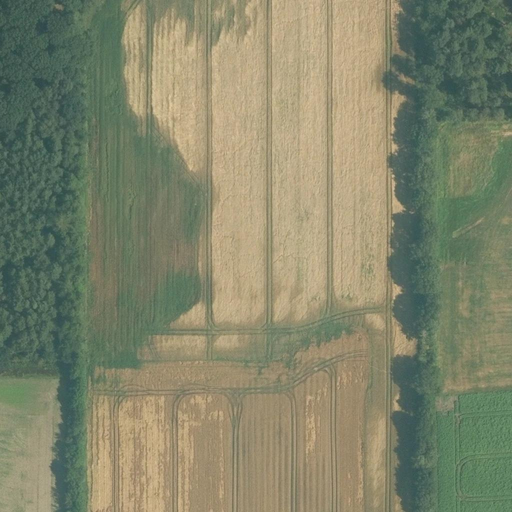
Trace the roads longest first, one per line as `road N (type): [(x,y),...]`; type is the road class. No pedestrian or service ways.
road 1 (track): [(405,142),(340,151),(126,289),(104,333),(114,511)]
road 2 (track): [(511,140),(405,142),(407,0)]
